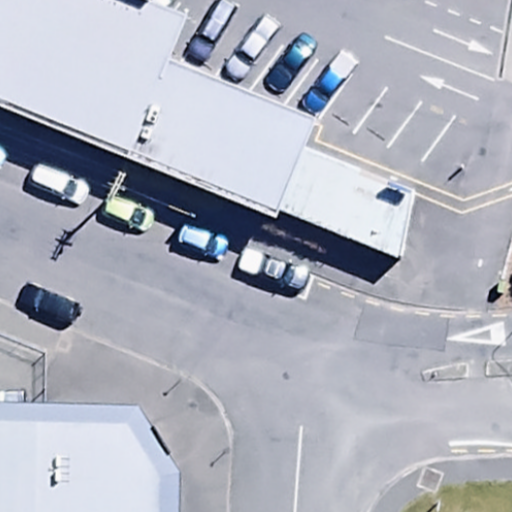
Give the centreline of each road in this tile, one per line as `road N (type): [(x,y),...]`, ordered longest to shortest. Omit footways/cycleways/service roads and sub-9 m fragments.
road 1 (residential): [(0,258),(329,401)]
road 2 (residential): [(329,401),(511,401)]
